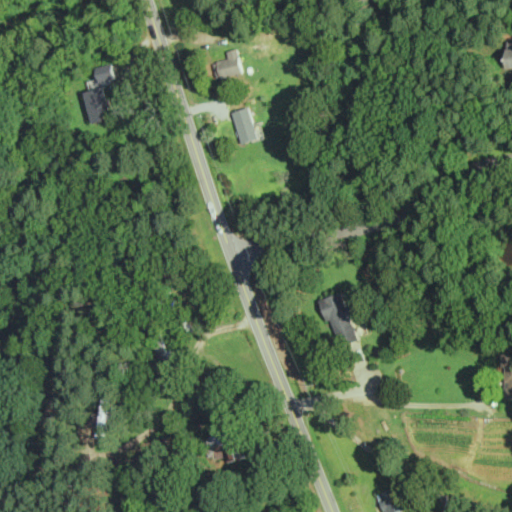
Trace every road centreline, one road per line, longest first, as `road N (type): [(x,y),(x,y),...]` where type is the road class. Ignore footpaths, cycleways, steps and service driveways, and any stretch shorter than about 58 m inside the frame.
road 1 (secondary): [(333,511),(148,0)]
road 2 (residential): [(234,251),(396,217),(485,164),(511,160)]
